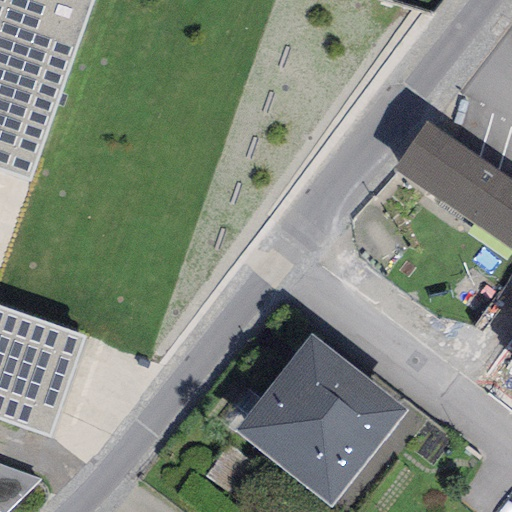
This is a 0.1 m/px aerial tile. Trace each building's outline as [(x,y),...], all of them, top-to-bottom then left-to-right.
[(96,0),(0,0),(0,173),(35,185),(96,0)] [(511,186),(428,128),(393,178),(511,259),(511,186)] [(78,346),(0,317),(0,425),(43,441),(78,346)] [(312,348),(235,445),(320,511),(334,511),(406,422),(312,348)] [(10,511),(40,482),(0,468),(0,511),(10,511)]
